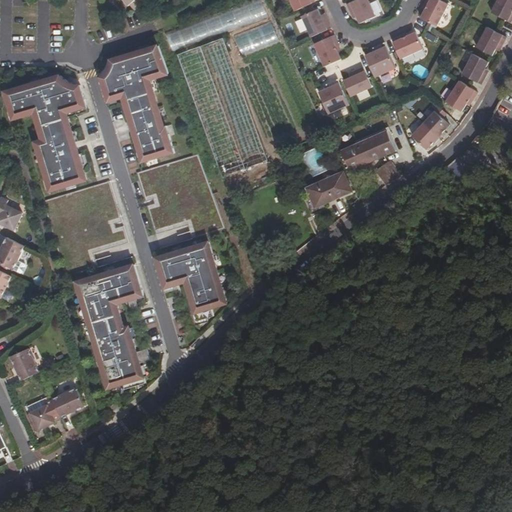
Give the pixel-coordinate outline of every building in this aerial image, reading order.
[(135,10),(143,4),(140,0),(123,0),(125,1),(127,0),(130,4),(135,10)] [(291,0),(296,10),(315,2),(314,0),(291,0)] [(356,24),(373,17),(364,0),(355,0),(343,5),(349,17),(352,15),(356,24)] [(438,26),(449,4),(441,0),(426,0),(424,5),(427,7),(421,17),(438,26)] [(511,21),(511,0),(498,0),(492,12),(511,23),(511,21)] [(262,2),(167,32),(172,47),(267,17),(262,2)] [(302,16),(312,37),(332,28),(326,16),(322,18),(318,8),(302,16)] [(501,49),(507,37),(499,33),(488,27),(477,47),(492,55),(497,46),(501,49)] [(416,32),(405,37),(404,34),(392,39),(401,59),(424,49),(416,32)] [(325,66),(341,59),(336,47),(339,46),(334,35),(315,44),(325,66)] [(182,52),(220,176),(265,162),(228,38),(182,52)] [(370,49),(372,53),(366,55),(376,77),(393,69),(382,44),(370,49)] [(140,151),(143,162),(175,153),(167,125),(160,127),(158,121),(162,119),(150,79),(169,73),(159,46),(147,49),(136,53),(123,57),(113,60),(112,60),(111,64),(109,69),(106,72),(104,76),(101,79),(108,101),(123,97),(124,99),(129,113),(131,121),(134,131),(140,151)] [(488,73),(484,71),(489,62),(473,54),(463,74),(482,84),(488,73)] [(422,77),(425,67),(414,64),(412,74),(422,77)] [(344,80),(351,96),(372,86),(363,67),(352,72),(354,76),(344,80)] [(64,78),(61,75),(50,78),(42,81),(31,84),(6,92),(12,111),(14,120),(35,113),(37,119),(41,118),(43,125),(39,126),(40,130),(43,140),(40,141),(36,142),(38,150),(42,160),(47,179),(51,190),(66,186),(75,183),(87,179),(82,165),(79,154),(75,142),(72,131),(68,117),(67,113),(87,107),(81,84),(78,84),(74,83),(71,82),(69,81),(66,79),(64,78)] [(328,87),(319,91),(329,113),(349,104),(338,79),(327,84),(328,87)] [(468,101),(471,103),(478,92),(460,80),(448,100),(462,109),(468,101)] [(67,113),(68,117),(88,111),(87,107),(67,113)] [(434,143),(439,138),(445,132),(444,132),(450,125),(436,111),(429,118),(418,128),(419,129),(413,136),(427,150),(433,143),(434,143)] [(486,145),(493,133),(483,128),(475,138),(486,145)] [(368,139),(344,150),(352,169),(397,150),(388,130),(368,139)] [(314,175),(330,169),(320,147),(305,153),(314,175)] [(226,230),(198,154),(137,172),(146,201),(153,199),(154,203),(147,205),(156,234),(191,224),(195,240),(226,230)] [(446,168),(454,187),(469,181),(459,156),(446,168)] [(387,185),(401,175),(391,160),(377,170),(387,185)] [(320,208),(319,206),(352,191),(344,172),(308,187),(311,194),(306,196),(313,212),(320,208)] [(70,279),(97,271),(91,253),(128,242),(123,225),(116,227),(115,223),(122,221),(110,181),(46,200),(70,279)] [(2,196),(0,201),(0,215),(1,216),(0,217),(0,221),(16,229),(24,212),(7,204),(10,199),(2,196)] [(0,253),(0,261),(15,269),(26,246),(8,237),(0,253)] [(155,258),(164,289),(177,285),(183,283),(182,279),(185,278),(189,292),(195,311),(198,321),(207,318),(214,316),(212,308),(227,303),(209,242),(155,258)] [(130,306),(134,308),(138,307),(135,298),(136,298),(144,295),(135,264),(77,282),(109,389),(124,384),(125,389),(146,383),(144,376),(141,366),(140,363),(151,360),(147,349),(137,352),(135,345),(131,331),(129,326),(124,328),(117,303),(128,300),(130,306)] [(0,296),(3,298),(13,276),(0,269),(0,296)] [(198,321),(195,311),(192,312),(196,325),(208,321),(207,318),(198,321)] [(131,331),(135,345),(139,344),(135,330),(131,331)] [(22,380),(39,372),(28,348),(11,356),(22,380)] [(54,399),(61,416),(85,405),(77,388),(54,399)] [(54,399),(52,394),(44,398),(47,405),(31,412),(39,430),(56,422),(55,419),(61,416),(54,399)] [(44,398),(27,405),(31,412),(47,405),(44,398)] [(117,401),(110,407),(113,411),(121,405),(117,401)] [(28,413),(36,431),(39,430),(31,412),(28,413)]
